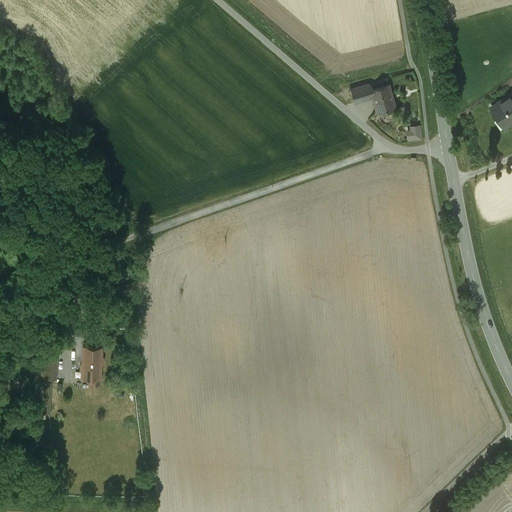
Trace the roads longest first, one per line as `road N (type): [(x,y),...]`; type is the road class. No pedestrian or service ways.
road 1 (unclassified): [(390,147),(84,254),(75,269),(72,326)]
road 2 (tertiary): [(511,383),(479,299),(447,148)]
road 3 (unclassified): [(390,147),(218,0)]
road 4 (tertiary): [(447,148),(422,0)]
